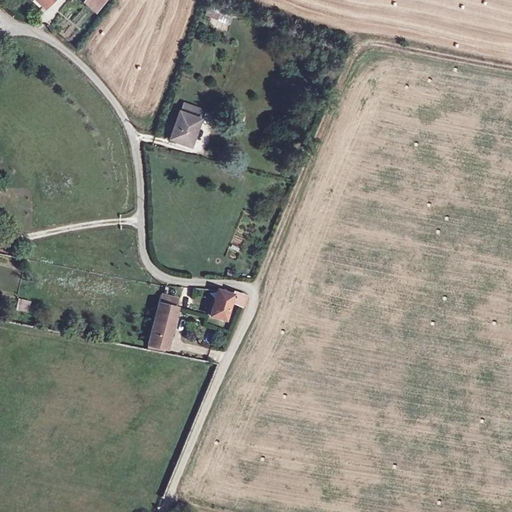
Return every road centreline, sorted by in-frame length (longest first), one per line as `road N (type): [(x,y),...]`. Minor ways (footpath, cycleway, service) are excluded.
road 1 (track): [(511,67),(387,44),(358,51),(255,293),(352,57),(383,42),(511,70)]
road 2 (residential): [(3,26),(47,35),(118,107),(137,151),(143,241),(154,268),(180,280),(236,282),(255,293),(163,511)]
